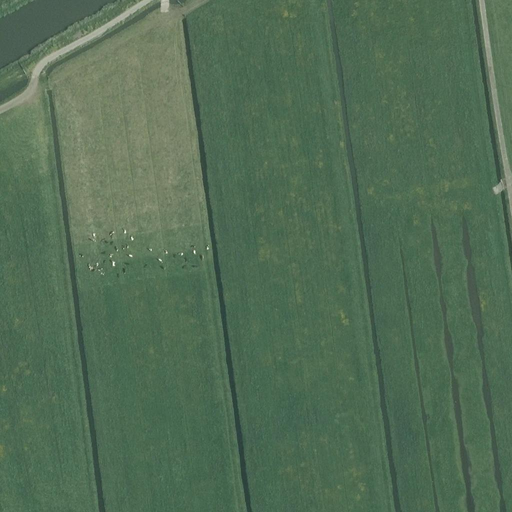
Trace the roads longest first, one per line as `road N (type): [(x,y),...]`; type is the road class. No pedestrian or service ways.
road 1 (track): [(481,0),(507,182),(495,191)]
road 2 (unclassified): [(43,63),(149,0)]
